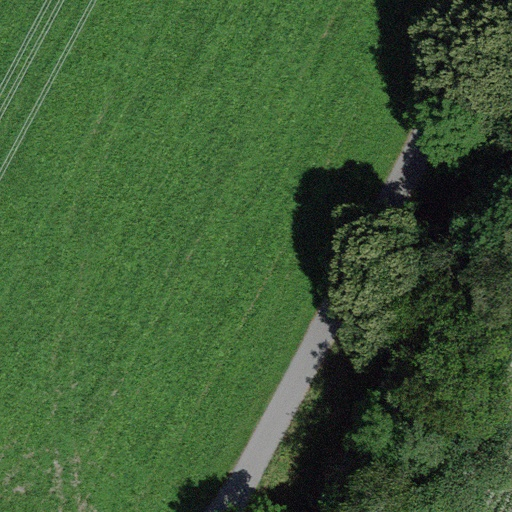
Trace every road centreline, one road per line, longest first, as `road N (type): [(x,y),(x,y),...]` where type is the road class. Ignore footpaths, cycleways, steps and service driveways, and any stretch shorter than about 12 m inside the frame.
road 1 (track): [(235,511),(509,0)]
road 2 (track): [(446,511),(511,380)]
